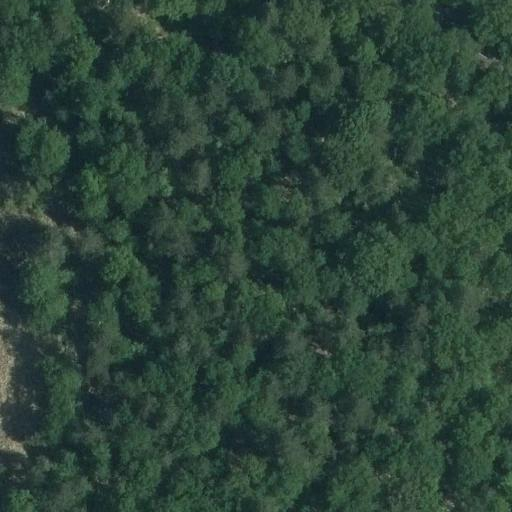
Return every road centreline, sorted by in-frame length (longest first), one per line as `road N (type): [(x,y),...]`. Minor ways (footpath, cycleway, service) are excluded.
road 1 (track): [(511,129),(282,0)]
road 2 (secondary): [(511,64),(398,0)]
